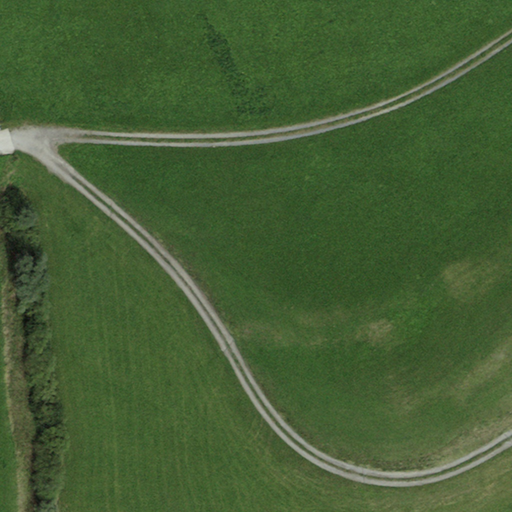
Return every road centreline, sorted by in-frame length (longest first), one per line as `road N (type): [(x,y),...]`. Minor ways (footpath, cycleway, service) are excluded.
road 1 (track): [(34,145),(195,292),(293,442),(360,482),(457,479),(511,450)]
road 2 (track): [(34,145),(299,138),(475,72),(511,46)]
